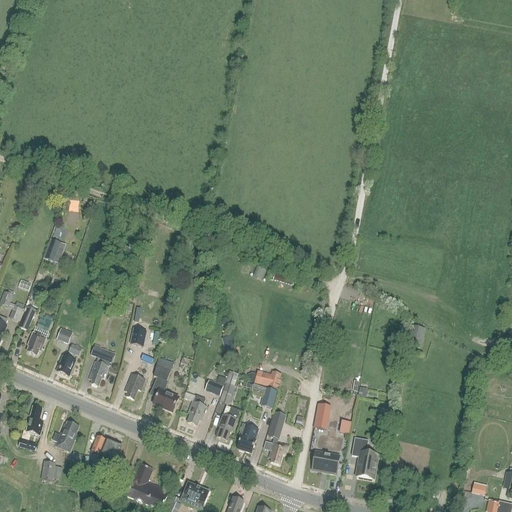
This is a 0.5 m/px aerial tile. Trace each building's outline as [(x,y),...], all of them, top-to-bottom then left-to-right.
[(54,263),(61,244),(51,240),(44,260),(54,263)] [(8,309),(12,311),(14,308),(15,308),(15,307),(9,304),(13,296),(12,296),(13,293),(8,291),(7,294),(5,293),(0,306),(8,309)] [(133,304),(120,300),(117,309),(130,313),(133,304)] [(14,308),(12,311),(9,320),(18,323),(23,312),(15,308),(14,308)] [(19,328),(27,332),(36,311),(27,308),(19,328)] [(407,346),(421,348),(424,329),(410,326),(407,346)] [(61,330),(56,340),(68,345),(72,335),(61,330)] [(130,345),(143,348),(146,333),(133,330),(130,345)] [(40,352),(46,339),(33,334),(27,346),(29,347),(26,352),(36,357),(39,351),(40,352)] [(231,337),(222,340),(226,354),(235,352),(231,337)] [(79,358),(82,350),(71,346),(68,354),(79,358)] [(112,364),(114,356),(100,351),(100,349),(94,347),(91,357),(98,359),(96,364),(95,364),(89,381),(92,382),(91,386),(98,389),(101,381),(103,382),(108,368),(102,366),(103,361),(112,364)] [(57,373),(68,377),(74,362),(63,358),(57,373)] [(183,358),(181,364),(190,368),(193,362),(183,358)] [(172,414),(178,399),(163,393),(167,383),(165,382),(172,365),(158,360),(153,378),(157,379),(150,395),(156,398),(153,405),(172,414)] [(236,375),(229,372),(219,403),(227,406),(229,401),(231,402),(236,388),(234,387),(238,375),(236,375)] [(258,372),(254,385),(256,386),(267,388),(277,390),(281,375),(272,372),(271,375),(258,372)] [(140,392),(144,381),(131,376),(124,393),(127,394),(125,398),(133,401),(137,391),(140,392)] [(219,377),(216,385),(208,382),(205,392),(220,398),(226,380),(219,377)] [(260,407),(272,410),(276,392),(264,389),(253,385),(251,392),(253,397),(262,399),(260,407)] [(201,422),(206,409),(203,407),(205,401),(196,397),(194,404),(192,403),(188,415),(191,416),(187,424),(197,428),(199,422),(201,422)] [(27,428),(26,434),(40,438),(41,435),(43,427),(44,425),(38,423),(42,410),(33,408),(28,426),(27,428)] [(232,433),(240,412),(231,409),(227,418),(222,416),(218,428),(220,429),(216,438),(226,442),(230,433),(232,433)] [(265,443),(263,450),(270,452),(268,459),(271,460),(270,464),(279,466),(282,456),(284,457),(286,449),(277,446),(278,441),(285,418),(274,414),(267,438),(274,440),(273,444),(272,445),(265,443)] [(313,429),(320,431),(322,419),(316,417),(313,429)] [(69,424),(67,427),(65,426),(61,436),(55,434),(52,442),(57,444),(55,448),(69,454),(77,435),(75,434),(77,428),(69,424)] [(237,450),(251,455),(255,441),(259,431),(242,425),(241,429),(240,429),(239,432),(239,434),(238,437),(241,437),(237,450)] [(115,461),(121,446),(106,440),(105,441),(97,438),(91,453),(99,457),(100,455),(115,461)] [(366,454),(368,442),(354,439),(351,457),(359,459),(356,478),(373,481),(377,456),(366,454)] [(336,475),(340,457),(315,452),(312,470),(336,475)] [(55,468),(55,465),(44,463),(41,481),(52,483),(53,479),(60,480),(61,469),(55,468)] [(161,511),(169,493),(147,484),(152,471),(140,466),(127,498),(161,511)] [(83,469),(82,484),(91,484),(92,469),(83,469)] [(201,511),(209,493),(188,484),(181,503),(189,506),(188,508),(192,510),(193,508),(201,511)] [(115,495),(103,493),(100,510),(112,511),(115,495)] [(240,511),(244,503),(233,499),(228,511),(240,511)] [(511,506),(498,503),(498,504),(488,502),(486,511),(511,511),(511,508),(511,506)]
